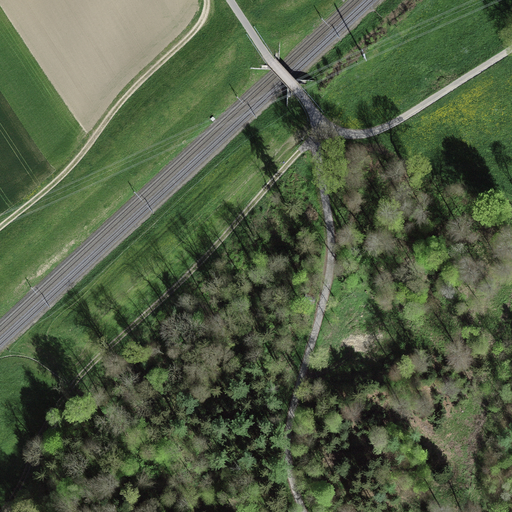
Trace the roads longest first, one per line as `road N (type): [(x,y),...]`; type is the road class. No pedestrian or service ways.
road 1 (track): [(322,127),(315,118),(245,209),(68,391),(7,511)]
road 2 (track): [(304,511),(287,465),(287,431),(330,263),(322,127)]
road 3 (track): [(0,229),(72,167),(128,96),(204,23),(207,0)]
road 4 (track): [(511,51),(384,131),(350,137),(322,127)]
road 5 (unclassified): [(315,118),(229,0)]
